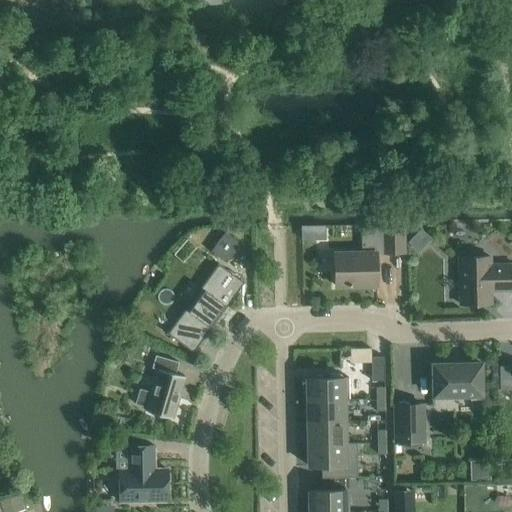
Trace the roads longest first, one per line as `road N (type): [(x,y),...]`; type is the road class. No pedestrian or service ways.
road 1 (residential): [(284,325),(371,322),(410,337),(511,334)]
road 2 (residential): [(204,511),(207,434),(231,363),(256,327),(284,325)]
road 3 (residential): [(284,325),(287,511)]
